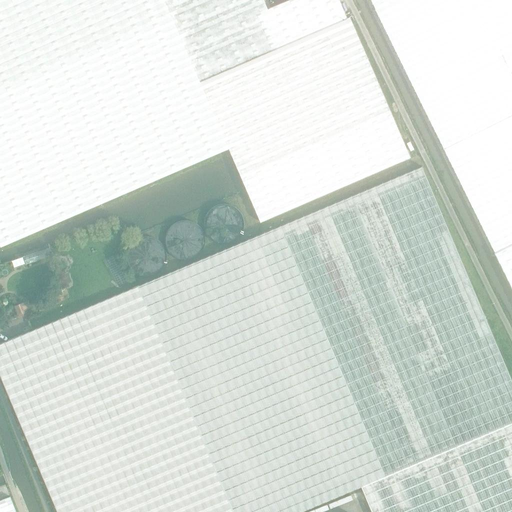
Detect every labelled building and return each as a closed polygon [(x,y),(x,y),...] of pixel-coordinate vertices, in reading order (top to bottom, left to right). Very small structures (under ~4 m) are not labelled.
[(0,0),(0,244),(1,246),(229,148),(260,222),(410,158),(350,18),(346,19),(283,47),(267,9),(262,0),(0,0)] [(288,0),(267,9),(283,47),(346,19),(338,0),(288,0)] [(511,0),(372,0),(511,286),(511,74),(500,50),(511,44),(511,0)] [(511,44),(500,50),(511,74),(511,73),(511,44)] [(511,511),(511,381),(422,167),(0,344),(0,375),(57,511),(300,511),(362,486),(372,511),(511,511)] [(50,247),(23,257),(26,264),(52,255),(50,247)] [(68,272),(61,275),(65,285),(71,282),(68,272)] [(13,306),(17,316),(32,310),(28,301),(13,306)] [(14,511),(9,498),(0,501),(0,511),(14,511)]
